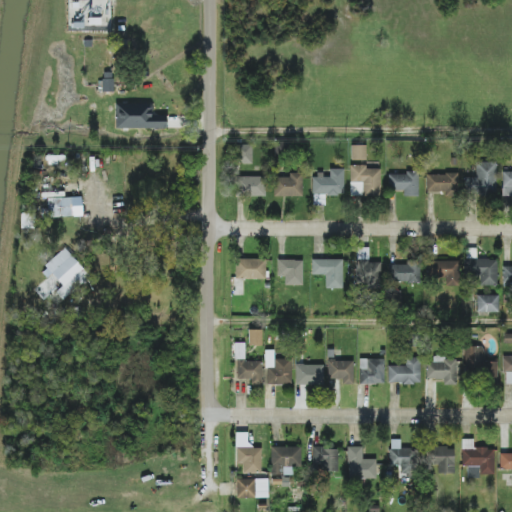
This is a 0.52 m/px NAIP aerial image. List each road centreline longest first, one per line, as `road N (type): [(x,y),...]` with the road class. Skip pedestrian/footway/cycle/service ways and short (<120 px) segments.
road 1 (residential): [(211,413),(211,0)]
road 2 (residential): [(511,414),(211,413)]
road 3 (residential): [(511,226),(211,225)]
